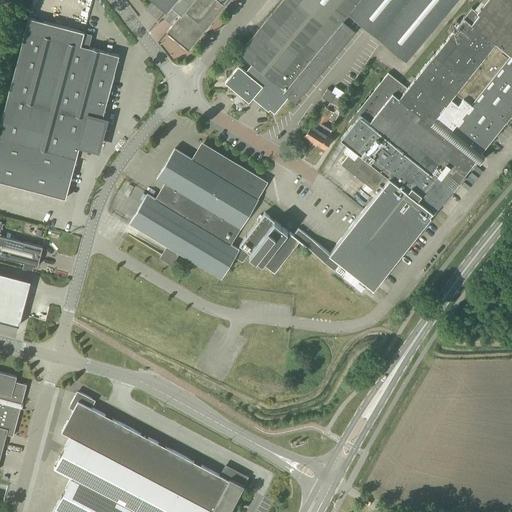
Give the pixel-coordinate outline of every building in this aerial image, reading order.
[(172,264),(179,252),(221,278),(234,256),(242,262),(249,252),(262,263),(274,272),(299,241),(313,251),(324,260),(334,267),(339,261),(351,271),(355,274),(359,278),(373,289),(431,217),(430,215),(432,212),(434,213),(476,159),(480,162),(484,156),(485,154),(482,152),(511,114),(511,0),(485,0),(478,10),(472,5),(463,17),(407,87),(400,81),(388,71),(348,122),(352,125),(341,139),(342,140),(345,142),(349,145),(343,152),(344,152),(345,153),(347,155),(341,163),(377,192),(364,209),(330,253),(299,227),(293,234),(288,230),(274,220),(265,212),(239,245),(240,245),(238,248),(230,244),(258,198),(259,197),(268,181),(202,141),(192,157),(175,147),(157,176),(164,181),(197,200),(187,215),(155,196),(148,192),(130,223),(166,244),(160,254),(159,256),(172,264)] [(188,51),(230,0),(152,0),(166,12),(171,6),(181,14),(166,33),(188,51)] [(282,0),(247,43),(239,52),(253,64),(246,72),(238,66),(225,82),(242,97),(249,102),(253,97),(256,98),(274,114),(290,95),(292,97),(296,101),(355,30),(344,21),(350,14),(406,61),(456,0),(282,0)] [(108,115),(103,114),(119,53),(89,44),(92,33),(84,31),(84,29),(28,15),(0,121),(0,178),(65,196),(79,144),(100,149),(108,115)] [(328,89),(322,97),(330,102),(337,107),(339,104),(346,93),(335,86),(332,91),(328,89)] [(353,104),(357,97),(354,94),(349,102),(353,104)] [(333,109),(328,118),(334,122),(339,113),(338,112),(342,106),(339,104),(335,111),(333,109)] [(311,125),(304,136),(314,143),(320,133),(327,121),(327,120),(328,118),(333,109),(330,107),(325,105),(319,116),(317,115),(311,125)] [(320,133),(314,143),(324,149),(332,138),(328,136),(334,125),(327,121),(320,133)] [(341,183),(349,189),(355,180),(348,174),(341,183)] [(187,215),(197,200),(164,181),(155,196),(187,215)] [(0,256),(38,266),(43,247),(0,235),(0,229),(2,221),(0,220),(0,256)] [(0,272),(0,320),(19,326),(31,281),(0,272)] [(13,436),(24,396),(27,384),(15,381),(17,376),(0,371),(0,458),(7,434),(13,436)] [(69,407),(73,410),(61,431),(70,436),(54,467),(71,476),(52,511),(230,511),(249,477),(225,464),(220,475),(92,407),(96,400),(77,390),(69,407)]
